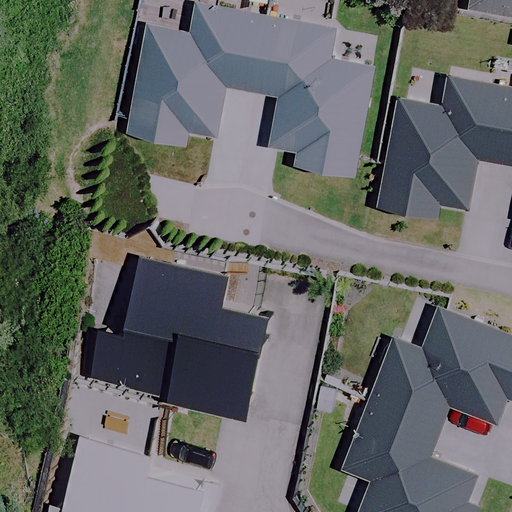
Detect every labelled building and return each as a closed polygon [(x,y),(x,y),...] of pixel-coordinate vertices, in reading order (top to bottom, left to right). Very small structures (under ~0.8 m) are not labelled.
[(511,0),(467,0),(466,6),(511,14),(511,0)] [(193,1),(188,28),(140,19),(121,131),(214,147),(225,84),(278,93),(267,158),(353,173),(371,66),(328,59),(334,24),(193,1)] [(511,83),(445,75),(442,103),(393,96),(379,206),(468,218),(476,160),(511,164),(511,83)] [(231,265),(137,253),(127,333),(97,329),(89,388),(172,398),(164,464),(247,475),(268,306),(226,301),(231,265)] [(390,337),(343,470),(366,478),(353,511),(477,511),(490,477),(433,457),(450,408),(508,428),(511,415),(511,334),(435,307),(421,348),(390,337)] [(151,450),(69,433),(51,511),(195,511),(203,477),(148,465),(151,450)]
